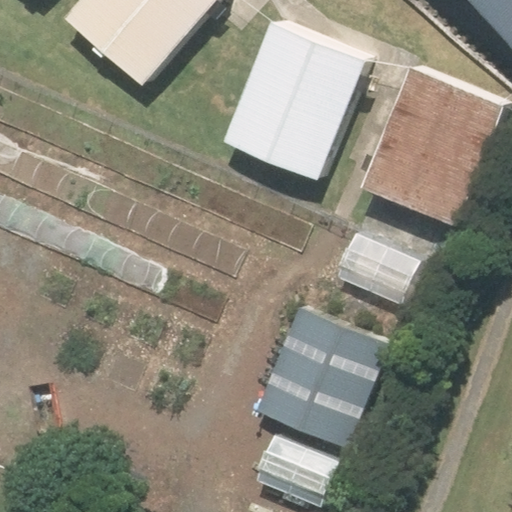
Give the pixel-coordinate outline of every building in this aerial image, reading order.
[(238,0),(93,0),(75,20),(153,92),(238,0)] [(511,0),(494,0),(511,20),(511,0)] [(383,53),(287,13),(229,148),(325,188),(383,53)] [(511,124),(511,104),(424,67),(374,182),(469,223),(511,124)] [(366,231),(344,278),(411,308),(432,261),(366,231)] [(352,442),(406,327),(323,288),(269,404),(352,442)] [(351,461),(285,434),(264,483),(330,511),(351,461)]
